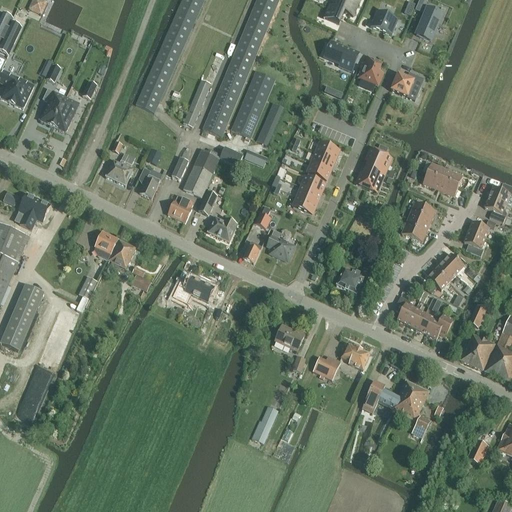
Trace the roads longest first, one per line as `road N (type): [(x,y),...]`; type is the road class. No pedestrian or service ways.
road 1 (track): [(154,0),(79,181),(0,329)]
road 2 (tertiary): [(293,294),(0,154)]
road 3 (track): [(310,511),(389,339)]
road 4 (residential): [(293,294),(363,138)]
road 5 (residential): [(375,333),(405,272),(468,215),(475,199)]
road 6 (tertiary): [(511,394),(375,333)]
road 7 (residential): [(363,138),(398,56),(345,34)]
